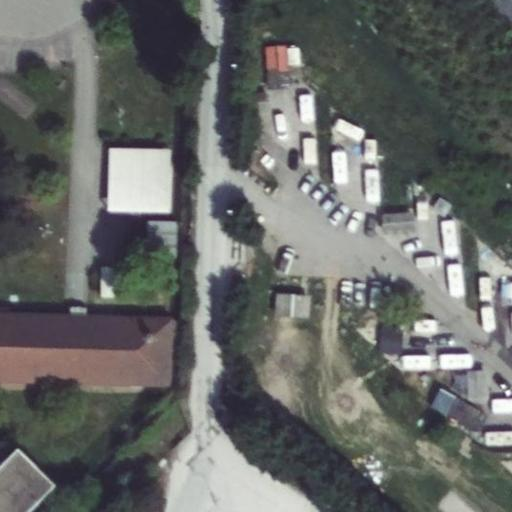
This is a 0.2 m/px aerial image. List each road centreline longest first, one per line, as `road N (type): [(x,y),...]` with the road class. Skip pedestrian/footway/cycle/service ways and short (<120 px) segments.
road 1 (residential): [(210,0),(216,110),(208,398)]
road 2 (unknown): [(69,0),(89,83),(94,174),(85,291)]
